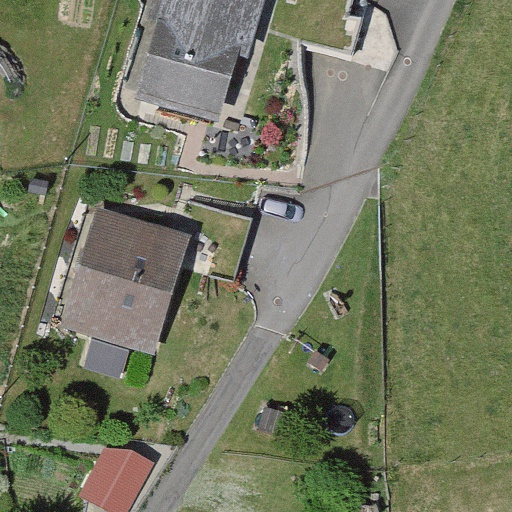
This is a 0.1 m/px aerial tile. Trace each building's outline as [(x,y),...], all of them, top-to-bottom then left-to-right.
[(168,0),(141,97),(217,119),(250,0),(168,0)] [(361,0),(281,0),(273,32),(348,51),(361,0)] [(47,182),(33,180),(31,191),(45,194),(47,182)] [(192,203),(182,237),(188,238),(179,267),(234,282),(252,220),(192,203)] [(100,213),(68,327),(155,352),(179,267),(188,238),(182,237),(100,213)] [(328,361),(316,352),(309,363),(321,372),(328,361)] [(290,415),(265,409),(259,430),(284,436),(290,415)] [(112,511),(124,511),(154,464),(132,452),(107,450),(82,495),(112,511)]
